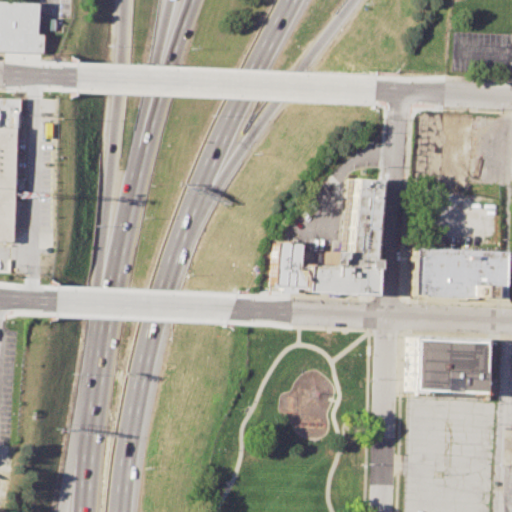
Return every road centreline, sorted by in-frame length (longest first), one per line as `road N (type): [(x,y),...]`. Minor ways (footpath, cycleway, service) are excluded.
road 1 (motorway): [(117,511),(129,423),(174,241),(290,0)]
road 2 (tertiary): [(376,511),(395,91)]
road 3 (tertiary): [(72,76),(367,90)]
road 4 (secondary): [(511,320),(224,309)]
road 5 (motorway): [(127,0),(106,199),(109,253)]
road 6 (motorway): [(205,171),(252,135),(352,0)]
road 7 (motorway): [(170,35),(109,253)]
road 8 (motorway): [(109,253),(83,459)]
road 9 (secondary): [(224,309),(51,300)]
road 10 (tertiary): [(367,90),(511,96)]
